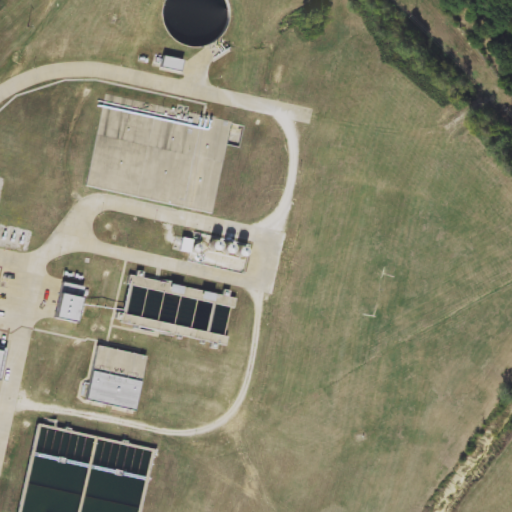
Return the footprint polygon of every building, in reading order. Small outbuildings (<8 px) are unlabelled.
[(201,0),(199,18),(214,20),(211,46),(169,41),(174,0),(201,0)] [(159,67),(161,57),(180,61),(178,71),(159,67)] [(222,345),(116,326),(125,276),(231,295),(222,345)] [(73,322),(51,319),(55,281),(78,283),(73,322)] [(134,412),(82,402),(92,346),(144,356),(134,412)] [(17,511),(33,426),(151,447),(139,511),(17,511)]
